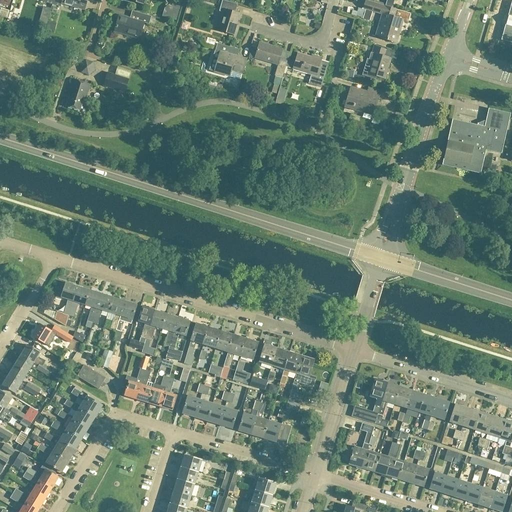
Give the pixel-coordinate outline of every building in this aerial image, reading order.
[(53,5),(54,0),(41,0),(41,1),(45,3),(42,11),(50,13),(52,5),(53,5)] [(54,0),(53,5),(61,7),(62,3),(85,10),(88,0),(54,0)] [(386,0),(385,7),(392,9),(394,0),(386,0)] [(234,36),(240,14),(235,13),(238,5),(223,1),(219,11),(224,13),(218,31),(234,36)] [(511,1),(501,41),(511,44),(511,1)] [(363,10),(374,13),(384,16),(377,38),(395,44),(401,23),(407,25),(410,15),(396,11),(384,8),(365,2),(363,10)] [(365,11),(358,9),(357,13),(352,12),(351,16),(363,19),(365,11)] [(149,25),(152,16),(133,11),(130,19),(120,16),(115,32),(140,39),(144,23),(149,25)] [(274,77),(275,77),(274,80),(275,80),(274,84),(278,86),(281,79),(282,79),(287,63),(280,61),(283,50),(260,43),(255,59),(278,66),(274,77)] [(221,53),(215,72),(230,77),(240,80),(242,74),(246,60),(240,58),(230,55),(232,48),(218,44),(216,52),(221,53)] [(384,80),(390,59),(385,58),(387,52),(374,48),(372,54),(373,55),(371,62),(367,60),(362,76),(375,80),(376,78),(384,80)] [(321,88),(326,73),(318,71),(322,59),(312,56),(311,58),(298,55),(294,69),(312,75),(309,84),(321,88)] [(103,86),(119,91),(124,93),(128,80),(123,79),(107,74),(103,86)] [(86,100),(91,85),(87,84),(87,82),(85,81),(85,83),(73,79),(68,95),(71,95),(67,106),(80,111),(84,100),(86,100)] [(350,90),(344,108),(345,108),(346,104),(361,109),(360,113),(373,117),(380,92),(368,88),(366,95),(350,90)] [(480,175),(486,151),(501,155),(510,115),(488,110),(485,128),(452,121),(442,166),(480,175)] [(60,288),(55,299),(60,301),(61,299),(67,301),(66,305),(63,315),(56,313),(54,320),(65,328),(69,317),(77,287),(65,284),(63,289),(60,288)] [(85,306),(89,291),(77,287),(69,317),(74,318),(78,304),(85,306)] [(92,324),(100,294),(89,291),(85,306),(91,308),(87,322),(92,324)] [(100,294),(92,324),(97,325),(101,312),(108,314),(113,298),(100,294)] [(115,331),(125,301),(113,298),(108,314),(106,320),(113,322),(110,330),(115,331)] [(125,301),(115,331),(121,333),(125,318),(132,321),(137,305),(125,301)] [(146,340),(155,311),(142,307),(138,322),(145,324),(141,339),(146,340)] [(155,311),(146,340),(151,342),(155,328),(162,329),(166,314),(155,311)] [(169,347),(178,318),(166,314),(162,329),(169,331),(164,346),(169,347)] [(178,318),(169,347),(174,349),(179,335),(186,337),(191,321),(178,318)] [(183,364),(190,367),(193,358),(191,357),(194,349),(195,344),(203,346),(208,328),(196,324),(191,342),(190,342),(183,364)] [(40,325),(32,337),(44,345),(49,348),(56,336),(59,338),(70,344),(73,338),(59,330),(54,327),(51,332),(40,325)] [(215,350),(221,332),(208,328),(203,346),(215,350)] [(82,344),(84,338),(85,336),(75,332),(72,338),(82,344)] [(221,332),(215,350),(227,354),(228,354),(233,336),(221,332)] [(227,371),(228,368),(228,369),(233,355),(240,357),(245,340),(233,336),(228,354),(227,354),(223,367),(222,372),(225,373),(226,371),(227,371)] [(245,340),(240,357),(253,361),(258,343),(245,340)] [(271,367),(277,349),(264,345),(259,363),(271,367)] [(40,364),(43,366),(45,363),(41,361),(40,361),(36,359),(40,354),(26,346),(20,356),(38,367),(40,364)] [(271,367),(283,370),(284,370),(289,353),(277,349),(271,367)] [(39,357),(54,362),(56,356),(41,350),(39,357)] [(106,369),(112,353),(104,350),(99,366),(106,369)] [(296,374),(301,357),(289,353),(284,370),(283,370),(282,376),(279,384),(285,386),(287,378),(289,372),(296,374)] [(46,368),(43,366),(40,364),(38,367),(20,356),(14,366),(27,374),(30,369),(35,372),(36,371),(42,374),(46,368)] [(313,378),(309,376),(314,361),(301,357),(296,374),(288,398),(301,402),(303,395),(296,393),(300,380),(304,385),(310,387),(314,385),(315,381),(313,378)] [(167,374),(169,363),(160,361),(158,373),(167,374)] [(232,381),(245,385),(248,374),(241,372),(243,364),(238,363),(232,381)] [(21,384),(27,374),(14,366),(8,376),(21,384)] [(100,386),(103,388),(105,384),(102,383),(105,379),(83,366),(77,377),(98,390),(100,386)] [(50,375),(52,372),(46,368),(42,374),(49,378),(50,375)] [(52,372),(50,375),(61,381),(65,374),(54,369),(52,372)] [(136,400),(145,370),(143,370),(140,369),(138,374),(137,379),(126,376),(123,387),(126,388),(124,396),(136,400)] [(190,371),(183,369),(181,375),(188,377),(190,371)] [(148,403),(152,389),(146,387),(150,372),(145,370),(136,400),(148,403)] [(25,387),(21,384),(8,376),(2,387),(15,395),(18,389),(23,392),(25,387)] [(159,391),(154,389),(152,389),(148,403),(160,407),(169,378),(163,376),(159,391)] [(169,378),(160,407),(172,411),(177,396),(169,394),(174,379),(169,378)] [(255,380),(252,379),(249,386),(258,389),(261,382),(261,381),(258,381),(255,380)] [(382,401),(387,383),(375,380),(370,397),(377,399),(372,416),(365,414),(363,421),(375,425),(378,415),(382,401)] [(394,405),(400,387),(387,383),(382,401),(378,415),(383,416),(385,409),(387,403),(394,405)] [(27,384),(25,387),(24,390),(30,394),(34,388),(27,384)] [(327,387),(320,385),(316,396),(324,399),(327,387)] [(400,387),(394,405),(407,409),(412,391),(400,387)] [(34,388),(30,394),(36,398),(40,391),(34,388)] [(71,394),(78,398),(81,394),(74,389),(71,394)] [(419,413),(424,395),(412,391),(407,409),(419,413)] [(0,405),(6,409),(12,399),(0,392),(0,405)] [(426,415),(421,429),(427,431),(429,422),(431,417),(431,416),(437,399),(424,395),(419,413),(426,415)] [(56,408),(60,400),(54,397),(50,406),(56,408)] [(79,408),(94,417),(101,406),(86,397),(79,408)] [(195,418),(200,400),(188,397),(182,414),(195,418)] [(262,438),(268,421),(260,419),(265,405),(264,404),(264,402),(264,401),(265,399),(262,398),(261,401),(260,403),(257,411),(256,417),(250,435),(262,438)] [(431,416),(444,421),(449,403),(437,399),(431,416)] [(71,410),(74,405),(67,400),(64,405),(71,410)] [(207,421),(212,404),(200,400),(195,418),(207,421)] [(285,411),(282,419),(287,421),(291,410),(298,412),(300,405),(287,401),(285,411)] [(219,425),(224,408),(212,404),(207,421),(219,425)] [(11,419),(12,417),(9,415),(11,412),(6,409),(0,405),(0,418),(2,415),(11,419)] [(456,405),(450,422),(462,426),(468,409),(456,405)] [(15,419),(19,412),(13,408),(11,412),(9,415),(12,417),(15,419)] [(88,428),(94,417),(79,408),(72,419),(88,428)] [(224,408),(219,425),(231,429),(237,411),(224,408)] [(468,409),(462,426),(475,430),(480,413),(468,409)] [(65,421),(67,416),(60,411),(57,416),(65,421)] [(21,422),(23,420),(25,416),(19,412),(15,419),(21,422)] [(397,421),(402,423),(405,415),(399,413),(397,421)] [(480,413),(475,430),(487,434),(493,417),(480,413)] [(250,435),(256,417),(243,414),(238,431),(250,435)] [(399,432),(404,434),(407,424),(410,416),(405,415),(402,423),(399,432)] [(39,421),(45,425),(48,420),(42,416),(39,421)] [(493,417),(487,434),(499,438),(505,420),(493,417)] [(66,430),(81,439),(88,428),(72,419),(66,430)] [(506,440),(501,454),(506,456),(509,448),(511,442),(511,438),(511,422),(505,420),(499,438),(506,440)] [(262,438),(275,442),(280,425),(268,421),(262,438)] [(58,432),(61,427),(53,422),(50,427),(58,432)] [(373,434),(374,428),(361,424),(359,431),(366,433),(361,450),(354,448),(349,465),(362,469),(367,452),(369,446),(372,437),(373,434)] [(59,441),(74,451),(81,439),(66,430),(59,441)] [(6,432),(2,439),(8,443),(12,436),(6,432)] [(396,442),(398,436),(391,433),(389,440),(396,442)] [(46,434),(44,438),(43,438),(56,446),(52,452),(52,453),(67,462),(74,451),(59,441),(46,434)] [(37,449),(49,457),(45,463),(61,473),(67,462),(52,453),(52,452),(40,444),(40,445),(38,443),(35,442),(32,440),(30,444),(37,448),(37,449)] [(392,459),(394,453),(396,445),(390,443),(386,457),(379,455),(379,456),(374,473),(387,476),(392,459)] [(1,450),(11,456),(15,451),(4,444),(1,450)] [(453,458),(455,453),(447,450),(445,456),(453,458)] [(374,473),(379,456),(379,455),(367,452),(362,469),(374,473)] [(455,453),(453,458),(460,461),(462,455),(455,453)] [(8,461),(0,456),(0,464),(4,467),(8,461)] [(12,467),(19,470),(24,459),(18,456),(12,467)] [(184,456),(181,468),(198,473),(201,461),(184,456)] [(477,466),(479,460),(471,458),(469,464),(477,466)] [(392,459),(387,476),(398,480),(404,463),(392,459)] [(485,469),(487,463),(486,463),(479,460),(477,466),(485,469)] [(404,463),(398,480),(411,484),(416,466),(404,463)] [(416,466),(411,484),(424,487),(429,470),(416,466)] [(493,472),(494,472),(501,474),(502,468),(495,466),(493,472)] [(25,473),(51,488),(57,477),(45,470),(41,476),(28,468),(25,473)] [(181,468),(177,480),(194,485),(198,473),(181,468)] [(508,476),(510,471),(510,470),(502,468),(501,474),(508,476)] [(31,491),(45,499),(51,488),(25,473),(22,477),(35,485),(31,491)] [(441,493),(447,477),(434,473),(429,489),(441,493)] [(447,477),(441,493),(454,497),(459,480),(447,477)] [(255,491),(271,496),(275,483),(259,478),(255,491)] [(177,480),(173,492),(190,497),(194,485),(177,480)] [(459,480),(454,497),(466,501),(471,484),(459,480)] [(478,505),(483,488),(471,484),(466,501),(478,505)] [(490,508),(495,492),(483,488),(478,505),(490,508)] [(45,499),(31,491),(28,497),(15,489),(12,494),(38,509),(45,499)] [(271,496),(255,491),(251,503),(268,508),(271,496)] [(173,492),(170,504),(187,510),(190,497),(173,492)] [(495,492),(490,508),(500,511),(502,511),(507,496),(495,492)] [(36,511),(38,509),(12,494),(9,498),(22,506),(18,511),(36,511)] [(376,511),(377,510),(353,502),(351,508),(346,507),(344,511),(376,511)] [(266,511),(268,508),(251,503),(248,511),(266,511)]
